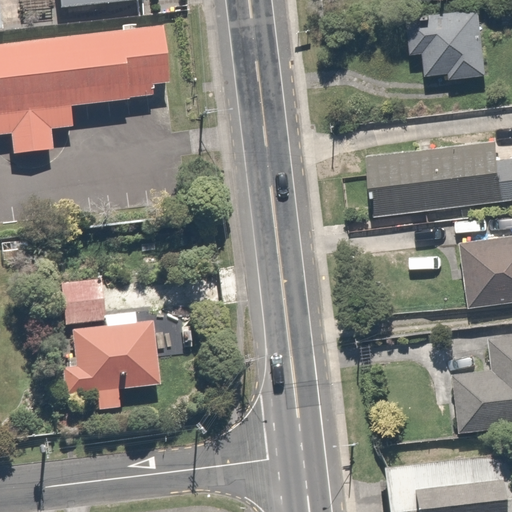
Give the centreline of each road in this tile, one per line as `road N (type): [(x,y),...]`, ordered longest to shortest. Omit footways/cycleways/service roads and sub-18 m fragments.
road 1 (secondary): [(254,0),(303,455)]
road 2 (residential): [(0,491),(303,455)]
